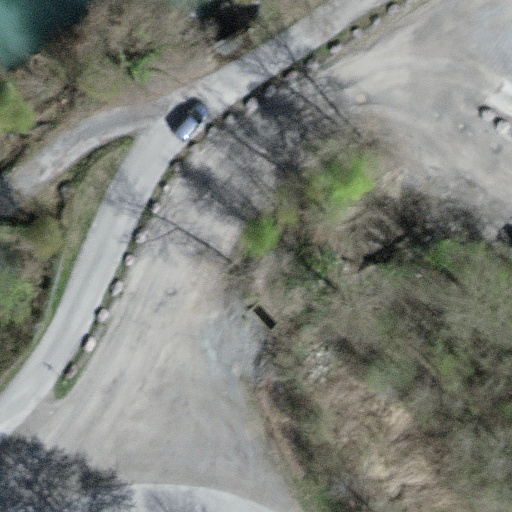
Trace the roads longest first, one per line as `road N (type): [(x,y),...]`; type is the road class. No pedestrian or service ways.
road 1 (track): [(511,174),(447,106),(414,87),(329,89),(247,147),(210,197),(69,461)]
road 2 (unclassified): [(0,418),(82,307),(156,150),(213,101),(365,0)]
road 3 (unclassified): [(219,511),(0,438)]
